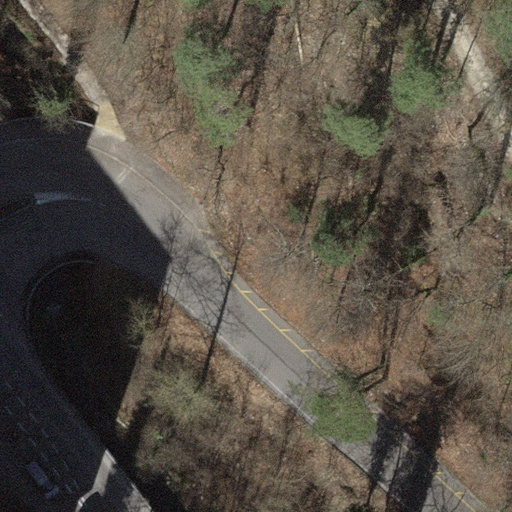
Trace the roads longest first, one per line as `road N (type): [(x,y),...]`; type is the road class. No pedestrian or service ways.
road 1 (tertiary): [(0,213),(100,200),(153,227),(232,309),(460,511)]
road 2 (tertiary): [(0,374),(107,511)]
road 3 (track): [(511,138),(443,0)]
